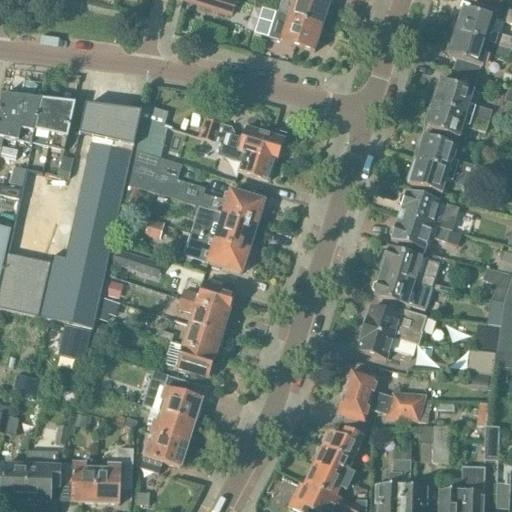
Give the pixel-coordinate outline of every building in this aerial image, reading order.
[(182,0),(182,2),(232,18),(237,3),(227,0),(182,0)] [(320,0),(283,0),(278,15),(288,18),(323,30),(331,5),(320,1),(320,0)] [(464,11),(456,35),(511,53),(511,51),(511,40),(497,36),(496,37),(492,36),(497,22),(464,11)] [(316,55),(323,30),(288,18),(278,15),(276,15),(268,40),(316,55)] [(452,74),(478,82),(482,70),(486,56),(490,57),(490,58),(508,64),(511,53),(456,35),(448,59),(456,62),(452,74)] [(474,94),(478,82),(452,74),(449,86),(441,83),(433,107),(489,125),(492,114),(474,108),(474,109),(470,108),(474,94)] [(35,134),(42,102),(1,98),(0,103),(0,140),(32,148),(32,147),(35,134)] [(75,106),(42,102),(35,134),(32,147),(65,154),(75,106)] [(125,188),(133,153),(140,122),(141,115),(86,107),(79,137),(92,140),(65,263),(52,260),(40,322),(93,333),(112,248),(116,249),(119,250),(125,221),(119,219),(120,215),(125,188)] [(485,137),(489,125),(433,107),(426,131),(459,142),(464,129),(467,130),(467,131),(485,137)] [(140,122),(164,130),(167,115),(143,108),(141,115),(140,122)] [(133,153),(158,161),(165,130),(164,130),(140,122),(133,153)] [(233,131),(206,123),(200,142),(226,150),(275,165),(277,166),(284,143),(283,143),(285,136),(273,132),(271,139),(246,131),(243,141),(234,139),(236,135),(233,131)] [(484,184),(487,173),(457,163),(456,164),(453,163),(457,149),(424,138),(416,163),(481,184),(481,183),(484,184)] [(15,162),(17,153),(2,149),(0,159),(15,162)] [(268,185),(275,165),(226,150),(223,160),(242,166),(239,176),(268,185)] [(216,201),(204,198),(206,192),(189,186),(178,184),(183,169),(158,161),(133,153),(125,188),(142,193),(199,211),(258,229),(265,204),(230,194),(227,205),(216,201)] [(73,160),(63,158),(58,179),(69,181),(73,160)] [(481,184),(416,163),(408,186),(442,197),(447,183),(450,184),(450,185),(468,191),(469,189),(479,192),(481,184)] [(13,171),(9,187),(22,190),(26,174),(13,171)] [(62,213),(46,210),(53,180),(26,174),(22,190),(16,215),(13,230),(0,288),(0,312),(40,322),(52,260),(62,213)] [(120,215),(130,218),(134,207),(137,208),(142,193),(125,188),(120,215)] [(402,210),(399,219),(461,239),(465,228),(440,219),(439,221),(435,220),(440,205),(407,195),(405,198),(401,200),(399,206),(402,210)] [(250,255),(258,229),(199,211),(191,236),(250,255)] [(458,249),(461,239),(399,219),(395,230),(391,232),(389,238),(392,241),(391,242),(424,253),(429,239),(432,240),(432,242),(446,246),(458,250),(458,249)] [(138,220),(134,232),(159,240),(163,228),(138,220)] [(0,288),(13,230),(0,227),(0,288)] [(243,277),(250,255),(191,236),(184,259),(243,277)] [(385,265),(382,275),(432,291),(452,298),(454,292),(434,286),(440,267),(390,251),(389,252),(384,253),(382,261),(385,265)] [(144,277),(148,262),(115,252),(111,267),(144,277)] [(511,256),(503,253),(497,270),(511,275),(511,273),(511,256)] [(159,271),(158,287),(175,287),(175,272),(159,271)] [(425,315),(432,291),(382,275),(379,285),(374,287),(372,293),(375,297),(374,298),(425,315)] [(511,284),(511,283),(511,277),(500,275),(491,303),(504,306),(505,305),(508,295),(511,284)] [(119,301),(123,287),(107,282),(102,296),(119,301)] [(185,293),(182,303),(197,308),(230,318),(233,309),(238,308),(240,301),(236,298),(237,296),(204,286),(200,298),(185,293)] [(108,325),(110,317),(117,320),(120,307),(101,301),(96,321),(108,325)] [(230,318),(197,308),(182,303),(179,312),(194,317),(191,328),(224,339),(228,340),(231,330),(227,327),(230,318)] [(489,316),(503,318),(504,310),(504,307),(504,306),(491,303),(489,316)] [(511,309),(504,307),(504,310),(503,318),(502,321),(511,322),(511,309)] [(417,349),(419,349),(428,321),(402,312),(400,320),(371,311),(368,320),(364,323),(362,328),(364,332),(417,349)] [(511,334),(511,322),(502,321),(501,330),(501,332),(500,333),(511,334)] [(107,340),(110,326),(100,324),(97,337),(107,340)] [(84,362),(91,333),(65,328),(59,357),(84,362)] [(224,339),(191,328),(184,350),(217,360),(220,350),(225,349),(228,340),(224,339)] [(498,345),(500,333),(501,332),(501,330),(486,328),(483,353),(496,354),(498,345)] [(359,339),(360,343),(357,353),(386,363),(389,353),(413,361),(417,349),(364,332),(364,333),(360,335),(359,339)] [(511,347),(511,334),(500,333),(498,345),(511,347)] [(174,339),(162,335),(160,342),(170,346),(172,346),(174,339)] [(511,358),(511,347),(498,345),(496,354),(496,357),(511,358)] [(210,380),(215,379),(217,373),(214,369),(217,360),(184,350),(172,346),(170,346),(164,364),(167,368),(210,382),(210,380)] [(493,380),(494,368),(496,358),(469,354),(467,377),(471,377),(493,380)] [(511,358),(496,357),(496,358),(494,368),(511,370),(511,358)] [(391,399),(374,394),(378,382),(351,374),(348,383),(344,385),(342,391),(344,396),(388,410),(386,418),(385,422),(418,425),(418,424),(427,425),(428,419),(420,418),(426,399),(392,396),(391,399)] [(84,376),(81,388),(94,391),(97,379),(84,376)] [(493,380),(471,377),(469,392),(491,395),(493,380)] [(18,392),(39,397),(41,384),(21,379),(18,392)] [(142,408),(151,412),(196,426),(203,403),(185,397),(189,386),(170,379),(166,392),(149,386),(142,408)] [(368,413),(386,418),(388,410),(344,396),(344,397),(339,399),(337,405),(340,410),(338,417),(365,425),(368,413)] [(485,429),(488,407),(480,406),(477,427),(485,429)] [(156,439),(188,449),(196,426),(151,412),(148,422),(155,424),(151,438),(156,439)] [(0,435),(4,436),(7,426),(8,418),(0,416),(0,435)] [(88,432),(89,419),(77,418),(76,431),(88,432)] [(118,419),(116,427),(124,429),(126,421),(118,419)] [(135,432),(137,424),(128,422),(125,430),(135,432)] [(58,428),(54,447),(66,450),(70,431),(58,428)] [(435,429),(433,468),(446,468),(448,430),(435,429)] [(497,466),(499,432),(485,432),(483,466),(497,466)] [(323,449),(352,463),(362,442),(344,433),(343,435),(340,434),(337,440),(329,436),(323,449)] [(148,447),(144,460),(140,471),(160,478),(163,466),(181,472),(188,449),(156,439),(153,448),(148,447)] [(401,474),(403,474),(410,475),(411,445),(402,444),(402,451),(401,474)] [(347,473),(352,463),(323,449),(314,468),(349,485),(353,476),(347,473)] [(121,491),(133,491),(134,451),(118,451),(117,461),(120,461),(120,468),(109,468),(109,473),(98,473),(97,507),(120,507),(121,491)] [(393,474),(401,474),(402,451),(394,451),(393,461),(393,474)] [(28,468),(27,506),(37,506),(37,503),(51,504),(51,491),(60,491),(60,487),(61,469),(57,469),(58,455),(29,453),(28,468)] [(88,467),(73,467),(61,466),(61,469),(60,487),(72,487),(71,506),(97,507),(98,473),(88,473),(88,467)] [(2,502),(16,503),(16,506),(27,506),(28,468),(3,467),(2,502)] [(314,468),(305,486),(334,500),(335,498),(339,489),(346,492),(349,485),(314,468)] [(377,511),(401,511),(402,489),(401,489),(401,474),(393,474),(389,474),(388,488),(374,488),(374,507),(378,508),(377,511)] [(401,489),(402,489),(401,511),(422,511),(422,510),(426,510),(427,490),(409,489),(410,475),(403,474),(401,474),(401,489)] [(495,511),(510,511),(511,476),(507,476),(506,487),(497,487),(495,511)] [(460,511),(462,483),(451,483),(439,482),(437,511),(460,511)] [(462,483),(460,511),(482,511),(483,484),(462,483)] [(305,486),(304,489),(301,487),(290,509),(294,511),(358,511),(358,510),(354,508),(335,498),(334,500),(305,486)] [(137,496),(137,508),(149,508),(149,496),(137,496)] [(366,511),(367,503),(357,503),(354,508),(358,510),(358,511),(366,511)]
